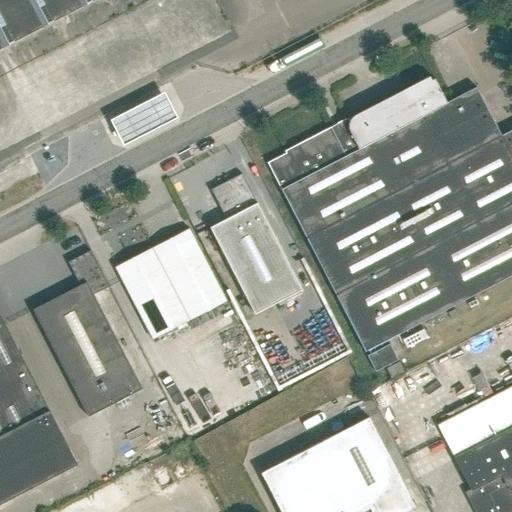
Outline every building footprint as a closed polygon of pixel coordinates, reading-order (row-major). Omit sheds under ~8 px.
[(0,0),(0,48),(93,0),(0,0)] [(511,130),(502,135),(477,87),(447,103),(435,79),(432,81),(430,77),(292,148),(293,150),(268,162),(307,238),(366,351),(511,274),(511,130)] [(116,134),(169,110),(159,88),(106,112),(116,134)] [(210,227),(255,314),(301,289),(242,173),(211,189),(226,219),(210,227)] [(153,247),(113,268),(151,339),(225,300),(188,228),(153,247)] [(142,389),(94,294),(109,286),(92,251),(71,262),(81,283),(33,308),(88,417),(142,389)] [(0,424),(4,433),(49,409),(0,313),(0,424)] [(390,343),(368,355),(376,371),(399,359),(390,343)] [(454,458),(455,458),(471,490),(466,493),(475,511),(511,511),(511,492),(511,490),(511,489),(511,386),(437,426),(454,458)] [(49,409),(4,433),(0,424),(0,503),(77,463),(49,409)] [(372,511),(371,508),(407,490),(370,418),(262,473),(281,511),(372,511)]
